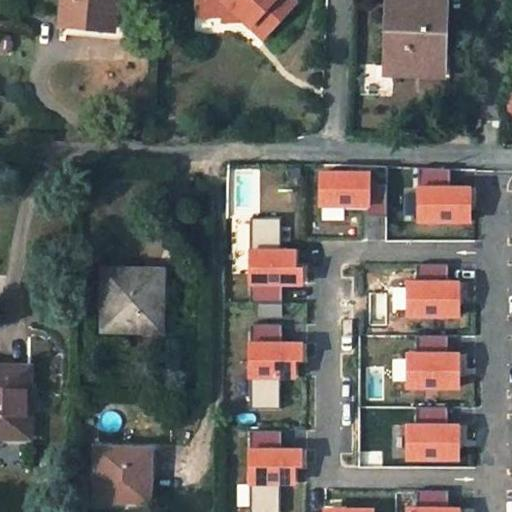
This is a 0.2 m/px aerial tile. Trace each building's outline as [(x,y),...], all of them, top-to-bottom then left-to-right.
[(113,0),(63,0),(62,20),(88,22),(87,28),(111,30),(113,0)] [(197,0),(199,16),(224,15),(235,15),(241,20),(260,38),(294,0),(293,0),(197,0)] [(441,0),(387,0),(386,67),(441,69),(441,0)] [(61,26),(87,28),(88,22),(62,20),(61,26)] [(371,170),(319,170),(319,207),(372,207),(371,170)] [(471,185),(418,185),(419,222),(471,222),(471,185)] [(252,218),(252,244),(279,244),(279,218),(252,218)] [(250,248),(250,286),(303,286),(303,266),(296,266),(296,248),(250,248)] [(161,269),(103,268),(101,330),(160,332),(160,298),(161,269)] [(160,298),(172,299),(173,269),(161,269),(160,298)] [(460,280),(407,280),(407,317),(460,317),(460,280)] [(303,341),(250,341),(250,380),(297,379),(297,361),(303,361),(303,341)] [(460,352),(408,352),(408,389),(460,389),(460,352)] [(28,367),(0,367),(0,437),(21,438),(21,384),(27,385),(28,367)] [(419,407),(419,419),(445,419),(445,407),(419,407)] [(460,422),(407,423),(408,460),(460,460),(460,422)] [(303,446),(250,446),(250,485),(296,485),(296,466),(303,466),(303,446)] [(149,449),(95,448),(94,500),(145,501),(145,473),(149,472),(149,449)] [(419,491),(419,504),(446,504),(446,491),(419,491)]
